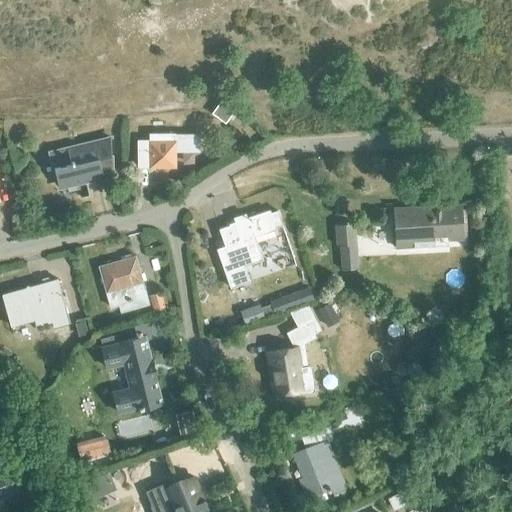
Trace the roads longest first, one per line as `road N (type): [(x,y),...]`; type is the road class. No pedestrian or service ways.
road 1 (unclassified): [(168,207),(283,147),(511,135)]
road 2 (residential): [(261,511),(202,380),(168,207)]
road 3 (residential): [(0,252),(168,207)]
